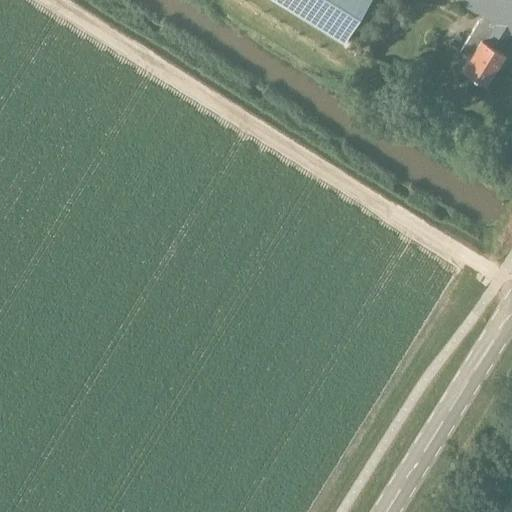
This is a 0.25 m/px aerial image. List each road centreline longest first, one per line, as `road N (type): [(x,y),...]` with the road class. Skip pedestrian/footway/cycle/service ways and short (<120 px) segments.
road 1 (track): [(511,285),(46,0)]
road 2 (secondary): [(385,511),(511,308)]
